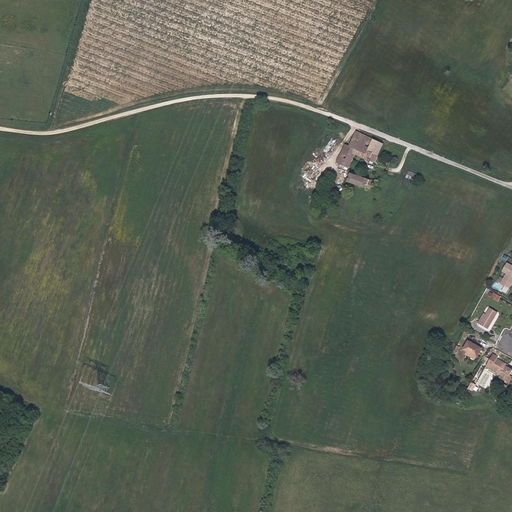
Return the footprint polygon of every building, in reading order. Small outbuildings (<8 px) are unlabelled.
[(362,157),(375,163),(379,154),(369,150),(374,138),(357,130),(354,136),(362,140),(359,146),(365,149),(362,157)] [(362,140),(354,136),(350,145),(355,148),(356,145),(359,146),(362,140)] [(374,138),(369,150),(379,154),(383,143),(374,138)] [(350,167),(356,154),(362,157),(365,149),(359,146),(356,145),(355,148),(350,145),(346,143),(338,161),(350,167)] [(360,186),(363,177),(352,173),(349,182),(360,186)] [(360,186),(377,192),(380,182),(376,180),(375,182),(363,177),(360,186)] [(511,266),(506,264),(502,272),(506,274),(500,285),(509,289),(511,282),(511,281),(511,280),(511,266)] [(495,301),(497,296),(490,292),(488,297),(495,301)] [(488,329),(498,312),(488,306),(484,313),(478,324),(488,329)] [(481,312),(476,322),(478,324),(484,313),(481,312)] [(482,348),(468,341),(464,350),(469,352),(467,356),(475,360),(476,358),(477,359),(482,348)] [(503,374),(503,376),(507,378),(510,379),(511,375),(511,373),(509,373),(511,367),(511,365),(496,358),(497,356),(492,354),(488,365),(505,372),(503,374)] [(505,372),(488,365),(487,367),(503,374),(505,372)]
